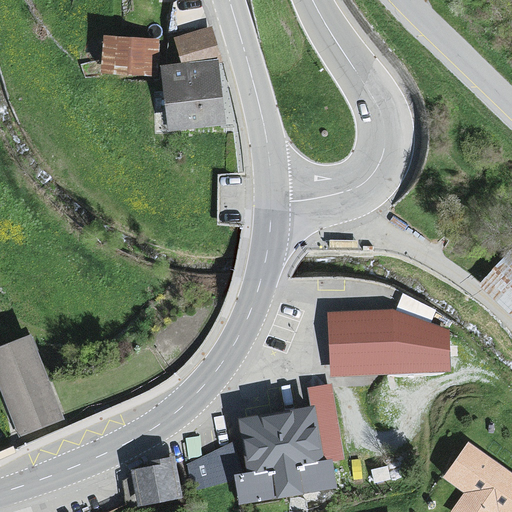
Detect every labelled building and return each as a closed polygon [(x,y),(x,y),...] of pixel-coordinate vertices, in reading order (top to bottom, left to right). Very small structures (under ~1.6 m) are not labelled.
[(207,30),(171,41),(175,67),(215,64),(207,30)] [(154,44),(97,39),(94,75),(151,79),(154,44)] [(175,67),(154,69),(160,136),(220,131),(215,64),(175,67)] [(511,251),(481,285),(511,314),(511,251)] [(391,315),(321,320),(326,383),(446,373),(443,337),(391,315)] [(22,337),(0,346),(0,402),(17,443),(59,425),(22,337)] [(304,407),(230,421),(240,475),(233,477),(238,506),(331,489),(326,464),(343,460),(329,388),(302,393),(304,407)] [(511,511),(511,474),(468,444),(445,477),(467,493),(453,511),(511,511)] [(222,445),(192,453),(200,484),(230,476),(222,445)] [(167,461),(121,474),(132,511),(142,511),(179,502),(167,461)]
